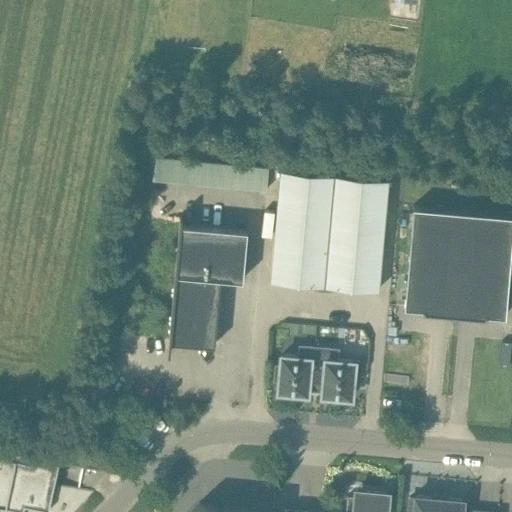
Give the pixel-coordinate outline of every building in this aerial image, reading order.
[(160,156),(159,179),(272,185),(273,162),(160,156)] [(378,289),(388,177),(280,168),(270,279),(378,289)] [(422,310),(454,313),(464,209),(413,205),(404,305),(422,307),(422,310)] [(505,314),(511,236),(511,213),(464,209),(454,313),(487,316),(487,313),(505,314)] [(242,278),(247,228),(179,222),(168,340),(214,344),(220,276),(242,278)] [(308,385),(315,386),(318,347),(300,345),(299,355),(281,354),(280,364),(275,364),(274,379),(279,379),(278,390),(307,392),(308,385)] [(318,347),(315,386),(322,386),(322,393),(351,396),(352,385),(357,386),(358,371),(353,371),(353,367),(354,360),(336,359),(337,348),(318,347)] [(367,361),(354,360),(353,367),(366,368),(367,361)] [(48,510),(58,461),(33,456),(32,462),(0,455),(0,506),(23,511),(24,506),(48,510)] [(312,511),(285,510),(284,511),(386,511),(388,492),(356,489),(355,495),(347,494),(345,511),(312,511)] [(495,511),(472,510),(471,511),(462,511),(463,498),(414,494),(414,497),(409,496),(408,510),(413,511),(412,511),(495,511)] [(199,502),(189,511),(272,511),(273,509),(199,502)]
